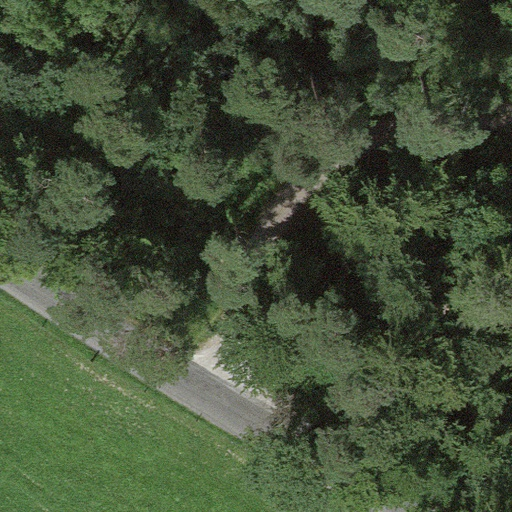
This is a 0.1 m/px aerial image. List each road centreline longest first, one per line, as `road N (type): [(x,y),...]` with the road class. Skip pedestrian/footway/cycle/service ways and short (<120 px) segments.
road 1 (unclassified): [(403,511),(188,399),(0,271)]
road 2 (track): [(511,130),(366,154),(310,195),(188,399)]
